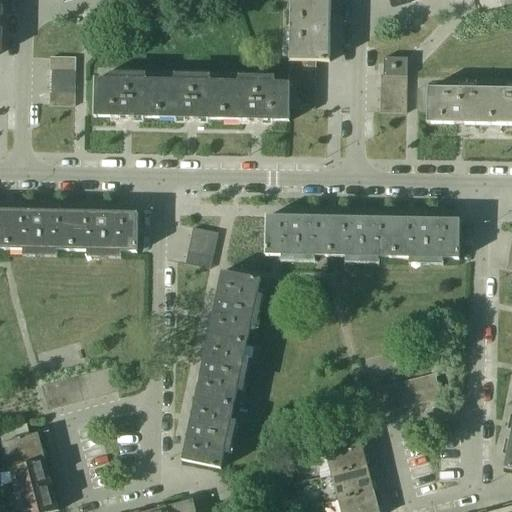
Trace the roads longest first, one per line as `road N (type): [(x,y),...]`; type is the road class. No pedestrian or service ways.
road 1 (residential): [(155,401),(59,428),(79,504),(153,484)]
road 2 (residential): [(475,411),(387,435),(405,507),(473,489)]
road 3 (residential): [(475,411),(484,184)]
road 4 (residential): [(155,401),(160,179)]
road 5 (residential): [(160,179),(352,179)]
road 6 (residential): [(20,176),(26,9)]
road 7 (residential): [(352,179),(360,16)]
road 8 (residential): [(20,176),(160,179)]
road 9 (residential): [(352,179),(484,184)]
